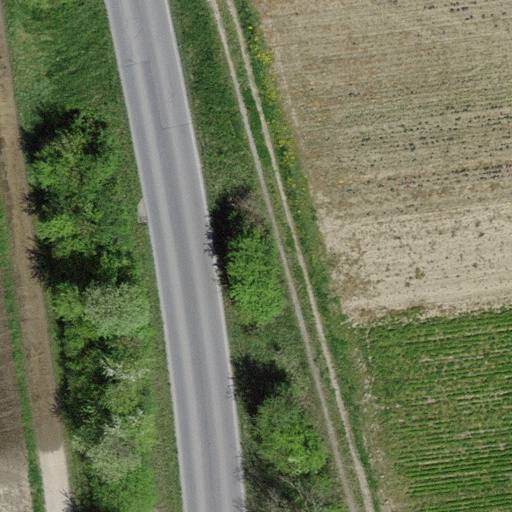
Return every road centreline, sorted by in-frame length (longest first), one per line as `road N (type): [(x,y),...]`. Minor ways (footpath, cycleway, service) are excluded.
road 1 (track): [(220,0),(343,511)]
road 2 (residential): [(134,0),(186,275),(209,511)]
road 3 (track): [(62,511),(0,19)]
